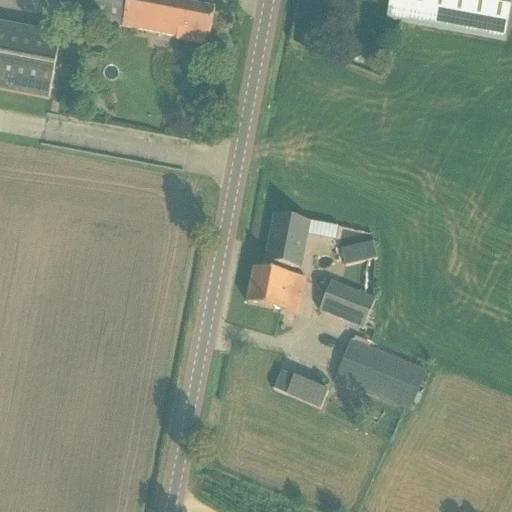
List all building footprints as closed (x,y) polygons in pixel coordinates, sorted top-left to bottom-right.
[(184,0),(66,0),(63,18),(176,39),(176,41),(204,47),(206,36),(209,37),(214,11),(184,5),(184,0)] [(389,0),(386,20),(504,42),(511,0),(389,0)] [(0,91),(48,101),(60,37),(0,25),(0,91)] [(299,271),(306,236),(308,224),(274,217),(272,228),(265,264),(299,271)] [(373,243),(344,250),(341,251),(345,268),(377,260),(373,243)] [(247,306),(266,310),(298,316),(304,281),(254,270),(247,306)] [(319,292),(326,294),(319,314),(363,331),(374,301),(322,281),(317,283),(316,287),(319,292)] [(351,342),(334,382),(409,413),(426,373),(372,351),(364,347),(351,342)] [(286,397),(320,411),(327,394),(293,379),(286,397)]
